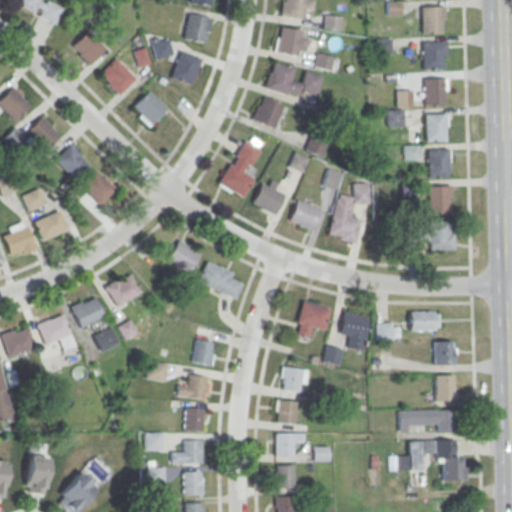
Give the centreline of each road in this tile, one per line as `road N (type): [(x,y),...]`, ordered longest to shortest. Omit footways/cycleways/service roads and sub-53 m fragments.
road 1 (residential): [(510,285),(382,284),(246,241),(167,189),(0,29)]
road 2 (residential): [(247,0),(231,76),(182,172),(103,246),(0,295)]
road 3 (secondary): [(511,375),(502,0)]
road 4 (residential): [(279,256),(241,375),(235,511)]
